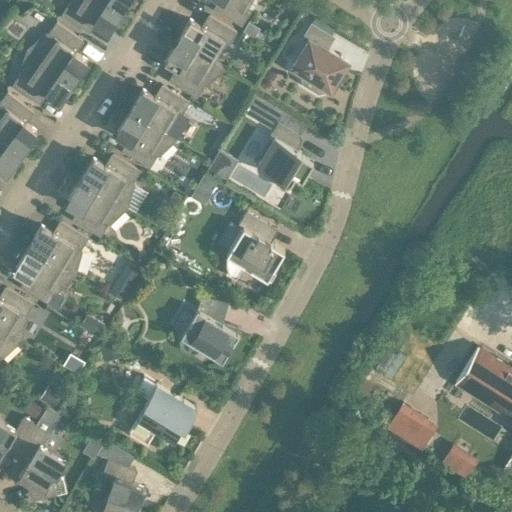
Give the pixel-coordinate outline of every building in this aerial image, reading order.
[(62,13),(85,28),(87,29),(88,28),(86,27),(93,17),(108,27),(122,6),(112,0),(76,0),(75,3),(70,0),(62,13)] [(223,0),(219,7),(217,6),(216,7),(242,23),(250,11),(245,8),(250,0),(223,0)] [(213,17),(207,27),(191,17),(178,39),(213,60),(213,59),(225,39),(230,42),(237,30),(212,14),(211,15),(213,17)] [(260,25),(250,19),(244,28),(255,34),(260,25)] [(30,47),(28,46),(73,78),(88,58),(72,47),(79,37),(81,38),(82,37),(57,20),(49,32),(30,47)] [(327,47),(335,35),(312,22),(303,37),(308,40),(294,64),(305,71),(302,77),(303,82),(319,92),(325,90),(328,85),(331,87),(336,80),(338,79),(340,79),(342,77),(343,76),(344,74),(344,72),(344,69),(343,68),(348,60),(327,47)] [(225,68),(225,67),(213,59),(213,60),(178,39),(165,60),(181,70),(175,80),(173,79),(172,80),(198,95),(205,83),(223,66),(225,68)] [(30,48),(21,71),(13,83),(38,100),(38,99),(36,98),(43,88),(59,99),(73,78),(28,46),(28,47),(30,48)] [(183,111),(190,100),(165,84),(164,85),(166,87),(160,97),(144,87),(131,109),(166,130),(166,129),(176,136),(178,137),(191,116),(183,111)] [(32,108),(8,90),(0,100),(0,102),(4,105),(0,109),(0,131),(22,149),(37,129),(22,117),(29,108),(31,109),(32,108)] [(125,150),(150,165),(158,153),(175,136),(178,138),(178,137),(176,136),(166,129),(166,130),(131,109),(118,130),(134,140),(128,150),(126,149),(125,150)] [(302,133),(278,119),(270,132),(275,135),(259,162),(277,173),(277,174),(276,175),(276,176),(276,178),(276,179),(276,180),(276,181),(277,182),(278,183),(279,184),(280,186),(282,186),(284,187),(286,187),(289,186),(291,185),(293,183),(297,176),(302,179),(314,160),(301,152),(302,150),(294,145),(302,133)] [(0,163),(7,169),(22,149),(0,131),(0,163)] [(129,205),(127,204),(133,181),(141,169),(115,153),(114,154),(116,155),(110,166),(94,156),(81,177),(128,206),(129,205)] [(204,172),(191,195),(205,202),(218,180),(204,172)] [(126,205),(128,206),(81,177),(68,199),(84,208),(78,219),(76,218),(75,219),(101,234),(108,222),(126,205)] [(175,189),(168,199),(177,205),(183,194),(175,189)] [(285,248),(264,236),(272,223),(247,208),(239,222),(244,225),(227,252),(229,253),(228,255),(228,256),(227,258),(227,260),(227,261),(227,263),(227,265),(228,266),(228,268),(229,270),(230,271),(231,272),(233,275),(236,277),(245,263),(268,277),(285,248)] [(75,271),(81,248),(89,236),(63,220),(62,221),(64,223),(58,233),(42,223),(29,245),(76,273),(77,273),(75,271)] [(57,289),(74,273),(76,274),(76,273),(29,245),(16,266),(32,276),(26,286),(24,285),(23,286),(57,306),(64,294),(57,289)] [(197,288),(204,277),(191,269),(184,280),(197,288)] [(132,282),(119,275),(110,290),(122,298),(132,282)] [(20,337),(27,314),(34,302),(9,286),(8,287),(10,288),(4,299),(0,296),(0,325),(22,339),(22,338),(20,337)] [(200,346),(201,345),(223,359),(239,331),(236,329),(237,325),(221,320),(227,300),(202,293),(198,307),(182,334),(183,335),(183,337),(182,338),(182,339),(182,340),(182,342),(182,343),(183,344),(184,345),(184,346),(185,347),(186,348),(187,349),(188,349),(191,350),(192,350),(194,350),(197,349),(198,348),(200,346)] [(82,323),(100,335),(107,324),(88,313),(82,323)] [(0,357),(2,355),(19,338),(21,339),(22,339),(0,325),(0,357)] [(109,332),(103,341),(119,351),(125,341),(109,332)] [(511,415),(511,365),(479,345),(456,380),(463,384),(493,403),(511,415)] [(66,364),(79,372),(86,361),(72,353),(66,364)] [(198,406),(147,375),(138,390),(150,397),(130,431),(149,442),(157,428),(175,440),(183,426),(185,427),(198,406)] [(56,406),(66,390),(54,382),(51,387),(48,385),(40,397),(56,406)] [(32,400),(25,410),(38,418),(44,408),(32,400)] [(385,423),(420,446),(433,425),(398,402),(385,423)] [(17,479),(18,480),(20,478),(31,484),(34,496),(54,491),(52,479),(65,457),(54,450),(62,436),(49,428),(60,412),(47,404),(37,422),(21,447),(33,454),(17,479)] [(0,457),(10,440),(21,447),(37,422),(24,415),(16,428),(0,417),(0,457)] [(136,454),(106,437),(97,452),(130,464),(136,454)] [(454,442),(442,461),(467,476),(479,456),(454,442)] [(133,511),(144,485),(131,480),(136,467),(109,456),(104,471),(116,476),(107,499),(96,503),(100,511),(133,511)]
